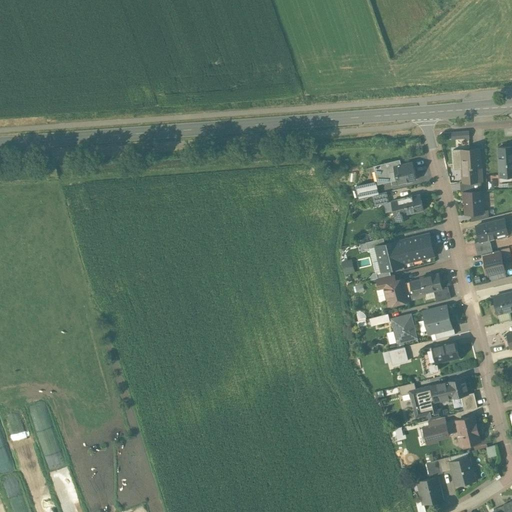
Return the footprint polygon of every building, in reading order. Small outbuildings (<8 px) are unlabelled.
[(511,146),(497,148),(499,171),(511,170),(511,146)] [(469,148),(453,149),(455,169),(463,169),(464,182),(481,181),(479,149),(469,149),(469,148)] [(412,162),(400,165),(399,160),(374,166),(379,183),(392,180),(393,184),(416,179),(412,162)] [(376,182),(356,187),(359,199),(372,195),(379,194),(376,182)] [(481,190),(463,192),(464,201),(466,201),(467,213),(466,213),(466,214),(472,214),(483,213),(483,210),(481,190)] [(379,194),(372,195),(375,206),(389,202),(386,192),(379,194)] [(419,194),(392,201),(396,220),(409,217),(408,213),(423,210),(419,194)] [(483,213),(472,214),(472,221),(489,217),(488,209),(483,210),(483,213)] [(504,218),(476,225),(480,241),(490,239),(507,235),(507,236),(508,236),(504,218)] [(398,240),(377,245),(382,269),(404,264),(403,261),(434,254),(429,233),(398,241),(398,240)] [(490,239),(480,241),(474,242),(477,255),(482,254),(493,251),(490,239)] [(499,249),(494,251),(495,258),(484,261),(484,265),(486,264),(488,275),(505,271),(503,263),(506,263),(504,256),(501,257),(499,249)] [(493,251),(482,254),(484,261),(495,258),(494,251),(493,251)] [(345,273),(356,271),(353,258),(343,260),(345,273)] [(404,282),(406,291),(408,299),(425,295),(425,292),(434,290),(442,288),(442,287),(438,272),(420,277),(420,278),(404,282)] [(394,274),(377,278),(379,288),(385,287),(395,284),(394,281),(396,280),(394,274)] [(396,280),(394,281),(395,284),(385,287),(389,305),(409,300),(408,299),(406,291),(404,282),(400,279),(396,280)] [(442,288),(434,290),(436,302),(451,298),(448,286),(442,287),(442,288)] [(511,291),(493,296),(498,314),(511,310),(511,291)] [(447,305),(423,311),(429,333),(436,332),(452,327),(452,326),(447,305)] [(372,325),(390,320),(388,313),(370,318),(372,325)] [(417,337),(412,314),(406,315),(406,316),(402,317),(402,316),(392,318),(398,342),(417,337)] [(452,327),(436,332),(437,338),(455,334),(453,326),(452,326),(452,327)] [(455,340),(420,349),(426,373),(439,370),(437,363),(459,357),(455,340)] [(404,347),(389,350),(391,358),(394,357),(396,363),(408,360),(404,347)] [(464,377),(431,385),(435,402),(460,395),(468,394),(464,377)] [(416,389),(414,382),(399,386),(401,395),(410,392),(417,391),(416,389)] [(417,391),(410,392),(416,417),(428,414),(429,420),(443,416),(441,409),(437,410),(435,402),(431,385),(416,389),(417,391)] [(468,394),(460,395),(464,411),(478,408),(474,392),(468,394)] [(443,416),(429,420),(431,426),(420,428),(422,436),(426,435),(428,443),(438,440),(437,439),(449,435),(447,428),(446,422),(445,422),(443,416)] [(457,420),(457,422),(457,423),(458,426),(460,435),(458,438),(460,446),(464,448),(468,446),(470,444),(480,441),(478,434),(479,433),(479,432),(478,433),(476,425),(477,425),(476,424),(475,424),(473,416),(457,420)] [(450,456),(439,459),(442,471),(452,468),(450,462),(451,462),(450,456)] [(451,462),(450,462),(452,468),(453,468),(454,473),(453,473),(456,484),(470,481),(468,473),(472,472),(469,457),(451,462)] [(439,459),(432,461),(435,474),(443,472),(442,471),(439,459)] [(437,476),(418,481),(423,503),(442,499),(437,476)]
